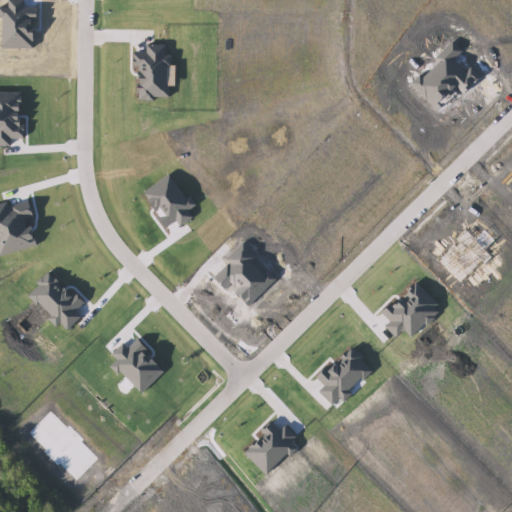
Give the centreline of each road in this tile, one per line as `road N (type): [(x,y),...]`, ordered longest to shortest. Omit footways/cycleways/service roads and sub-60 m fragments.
road 1 (residential): [(511,112),(142,474)]
road 2 (residential): [(94,0),(93,169),(107,205),(250,369)]
